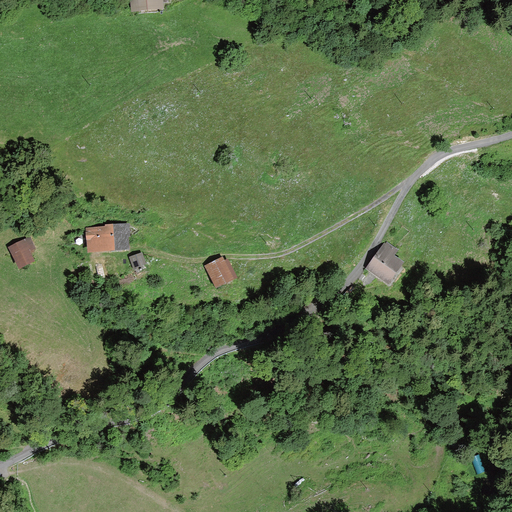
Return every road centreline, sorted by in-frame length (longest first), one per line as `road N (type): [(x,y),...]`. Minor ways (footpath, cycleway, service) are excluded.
road 1 (track): [(511,134),(435,156),(353,275),(298,319),(219,356),(166,408),(75,432),(17,458)]
road 2 (track): [(153,251),(190,260),(277,254),(410,182)]
